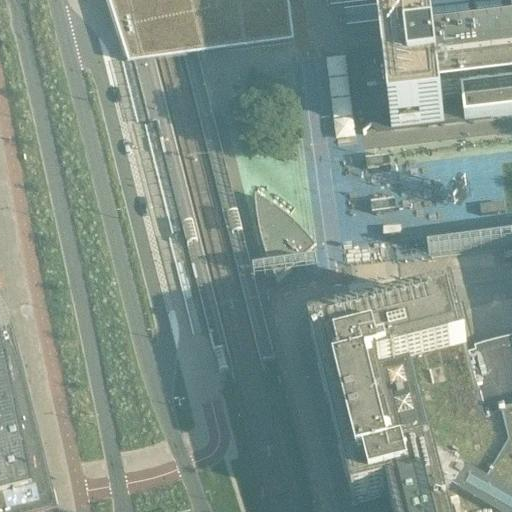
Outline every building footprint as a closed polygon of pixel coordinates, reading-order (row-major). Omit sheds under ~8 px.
[(140,66),(198,58),(183,0),(102,0),(104,7),(117,4),(126,10),(140,66)] [(183,0),(198,58),(224,55),(290,46),(287,22),(284,1),(283,0),(183,0)] [(117,4),(104,7),(124,69),(140,66),(126,10),(117,4)] [(511,47),(430,57),(427,36),(425,17),(390,21),(372,23),(375,43),(376,52),(347,55),(350,83),(354,97),(356,103),(361,112),(367,120),(369,123),(368,124),(369,125),(383,114),(385,130),(438,124),(437,112),(458,110),(460,121),(511,115),(511,33),(510,34),(511,47)] [(333,103),(352,100),(346,57),(328,59),(333,103)] [(0,511),(56,511),(11,326),(0,283),(0,511)] [(315,338),(310,339),(318,367),(317,367),(318,371),(319,370),(325,395),(324,395),(325,398),(326,398),(328,405),(327,405),(330,417),(331,416),(332,423),(331,423),(332,426),(333,426),(339,451),(338,451),(339,454),(340,454),(347,479),(345,479),(346,482),(347,482),(353,506),(352,506),(353,510),(357,509),(357,508),(376,504),(382,503),(384,503),(384,501),(389,499),(391,511),(511,511),(511,421),(485,429),(474,431),(455,359),(466,356),(467,356),(463,339),(462,339),(460,334),(462,334),(461,331),(460,331),(454,307),(455,307),(454,303),(395,318),(395,316),(395,315),(393,316),(370,322),(368,322),(368,323),(369,324),(367,325),(367,326),(342,332),(342,331),(339,332),(339,333),(315,339),(315,338)]
